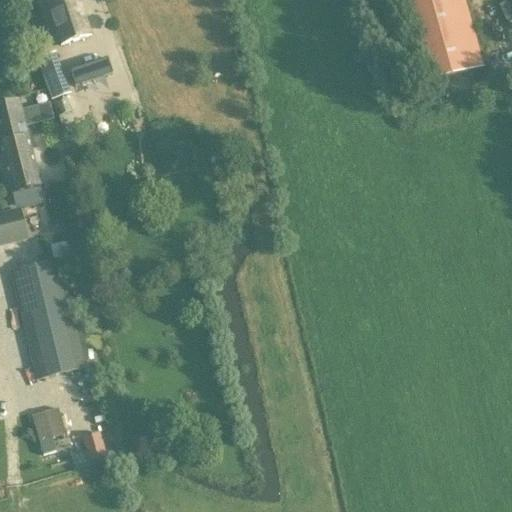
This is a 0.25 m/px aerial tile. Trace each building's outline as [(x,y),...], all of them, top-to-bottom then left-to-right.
[(43,0),(60,48),(90,37),(76,0),(43,0)] [(400,0),(422,86),(482,71),(463,0),(400,0)] [(106,57),(68,70),(73,85),(111,72),(106,57)] [(19,103),(0,107),(0,149),(12,196),(40,189),(41,189),(26,128),(54,121),(51,110),(38,113),(37,108),(22,112),(19,103)] [(0,216),(0,217),(7,246),(25,242),(18,213),(0,216)] [(36,382),(86,370),(59,261),(10,273),(36,382)] [(46,414),(32,417),(39,444),(42,456),(56,453),(53,441),(66,437),(59,410),(46,414)]
